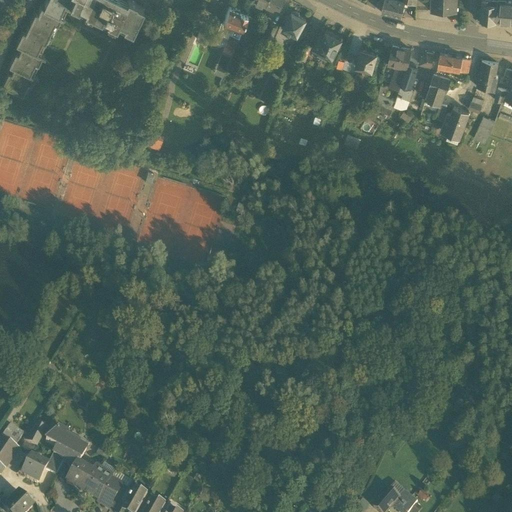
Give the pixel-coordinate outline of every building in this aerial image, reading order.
[(2,84),(22,94),(25,86),(28,88),(34,75),(37,77),(38,75),(29,71),(32,65),(35,66),(41,54),(44,55),(44,54),(39,52),(39,51),(36,49),(39,43),(42,45),(52,25),(55,26),(61,14),(63,15),(64,14),(63,13),(63,12),(59,10),(64,0),(69,3),(70,2),(115,23),(116,21),(131,28),(142,6),(135,2),(135,1),(134,0),(125,0),(124,2),(120,0),(44,0),(43,3),(41,2),(38,10),(35,9),(25,30),(22,29),(16,41),(22,44),(18,52),(15,50),(9,63),(15,65),(11,73),(8,72),(2,84)] [(170,0),(161,0),(160,3),(159,5),(167,8),(170,0)] [(208,7),(220,13),(226,1),(224,0),(208,0),(207,4),(206,5),(208,7)] [(383,0),(381,9),(401,14),(404,0),(383,0)] [(496,17),(498,0),(495,0),(481,0),(480,16),(482,19),(486,19),(489,17),(496,17)] [(496,17),(511,18),(511,0),(497,0),(498,0),(496,17)] [(228,4),(222,19),(241,27),(247,12),(247,11),(239,8),(239,7),(239,6),(237,5),(234,4),(233,5),(232,5),(228,4)] [(291,27),(298,31),(307,14),(301,11),(300,9),(296,7),(294,7),(294,6),(283,24),(290,28),(291,27)] [(254,15),(247,12),(241,27),(240,29),(247,32),(254,15)] [(220,29),(228,32),(229,30),(238,34),(240,29),(241,27),(222,19),(218,28),(219,29),(220,29)] [(262,40),(268,43),(276,24),(270,21),(262,40)] [(322,55),(329,60),(343,34),(323,24),(314,43),(325,49),(322,55)] [(235,41),(238,34),(229,30),(228,32),(226,38),(235,41)] [(223,46),(231,50),(235,41),(226,38),(223,46)] [(305,38),(299,54),(305,57),(312,41),(305,38)] [(398,90),(410,95),(415,83),(412,82),(417,63),(408,61),(408,59),(411,45),(393,42),(389,59),(399,60),(407,62),(402,79),(400,84),(398,90)] [(356,61),(372,65),(377,49),(361,44),(356,61)] [(420,59),(432,61),(434,49),(428,48),(421,52),(420,59)] [(217,61),(225,64),(230,52),(222,49),(217,61)] [(438,61),(460,66),(463,53),(448,50),(441,49),(438,61)] [(460,66),(468,67),(470,55),(463,53),(460,66)] [(299,74),(305,57),(299,54),(292,71),(299,74)] [(322,55),(317,64),(325,68),(329,60),(322,55)] [(482,56),(480,68),(496,72),(498,59),(482,56)] [(393,76),(395,77),(402,79),(407,62),(399,60),(393,76)] [(222,73),(225,64),(217,61),(214,69),(222,73)] [(502,73),(510,74),(511,67),(511,63),(505,62),(502,73)] [(498,72),(496,72),(480,68),(477,82),(496,85),(498,72)] [(428,93),(439,97),(443,86),(445,86),(447,87),(451,75),(434,70),(427,92),(426,93),(428,94),(428,93)] [(509,87),(506,85),(499,83),(495,95),(502,97),(505,98),(508,93),(507,92),(509,87)] [(378,93),(393,100),(394,96),(379,88),(378,93)] [(339,96),(347,98),(348,92),(340,90),(339,96)] [(473,91),(471,97),(482,100),(484,95),(473,91)] [(480,108),(482,100),(471,97),(469,104),(480,108)] [(438,108),(443,110),(447,100),(441,98),(438,108)] [(375,107),(389,113),(392,106),(378,101),(375,107)] [(442,125),(460,132),(469,107),(454,101),(452,109),(449,107),(442,125)] [(473,135),(484,140),(494,116),(483,111),(473,135)] [(159,147),(162,132),(144,129),(142,143),(159,147)] [(344,140),(357,144),(359,135),(347,131),(344,140)] [(90,329),(87,334),(95,339),(98,334),(90,329)] [(36,446),(46,428),(33,421),(23,439),(36,446)] [(10,424),(1,437),(15,446),(24,433),(10,424)] [(58,428),(45,441),(56,447),(53,453),(65,459),(68,461),(71,472),(77,462),(78,463),(88,444),(58,428)] [(18,448),(15,446),(1,437),(0,438),(0,465),(4,468),(18,448)] [(98,447),(96,454),(106,457),(108,450),(98,447)] [(45,469),(56,475),(65,459),(53,453),(48,464),(45,469)] [(21,475),(36,483),(39,482),(45,469),(48,464),(38,458),(34,460),(30,457),(21,475)] [(66,482),(74,487),(75,485),(81,489),(80,490),(81,491),(93,469),(86,464),(84,467),(78,463),(77,462),(71,472),(66,482)] [(81,491),(86,494),(99,472),(93,469),(81,491)] [(99,500),(111,479),(99,472),(86,494),(92,497),(93,496),(99,500)] [(128,489),(111,479),(99,500),(98,501),(97,503),(105,507),(105,505),(116,511),(121,502),(128,489)] [(378,511),(387,511),(392,506),(400,498),(399,497),(390,489),(374,508),(378,511)] [(139,511),(148,497),(141,493),(140,495),(134,491),(126,505),(123,511),(125,511),(139,511)] [(404,491),(399,497),(400,498),(392,506),(398,511),(411,497),(404,491)] [(26,511),(32,506),(18,493),(3,509),(6,511),(26,511)] [(398,511),(409,511),(417,502),(411,497),(398,511)] [(162,511),(166,507),(159,503),(159,505),(152,501),(145,511),(162,511)] [(115,511),(122,511),(123,511),(126,505),(121,502),(116,511),(115,511)]
